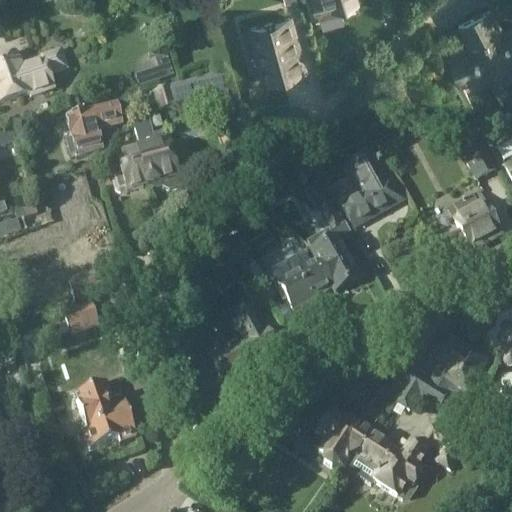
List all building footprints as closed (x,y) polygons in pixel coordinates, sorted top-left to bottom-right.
[(309,0),(309,1),(304,2),(307,12),(312,10),(315,20),(336,14),(335,8),(352,3),(351,0),(309,0)] [(511,26),(501,32),(490,10),(458,26),(469,48),(449,58),(461,81),(481,71),(482,74),(489,70),(493,78),(497,80),(510,73),(511,69),(507,61),(511,58),(511,26)] [(258,48),(269,82),(303,72),(287,19),(250,30),(255,49),(258,48)] [(68,71),(62,52),(32,62),(34,68),(22,72),(17,59),(0,65),(0,106),(29,96),(31,99),(54,91),(49,77),(68,71)] [(203,97),(199,81),(143,96),(144,100),(154,98),(158,112),(161,111),(162,114),(189,106),(188,101),(203,97)] [(65,118),(66,122),(71,140),(65,142),(69,158),(76,156),(77,159),(103,151),(98,133),(123,127),(117,104),(89,111),(86,101),(69,106),(72,116),(65,118)] [(131,123),(140,153),(150,187),(161,184),(162,190),(168,193),(177,190),(180,186),(178,179),(179,178),(167,140),(154,144),(147,118),(131,123)] [(497,172),(474,128),(452,140),(475,184),(497,172)] [(11,131),(0,134),(0,150),(15,146),(11,131)] [(108,167),(113,185),(115,193),(121,196),(150,187),(140,153),(116,160),(117,164),(108,167)] [(352,233),(405,204),(390,177),(387,179),(373,153),(344,168),(359,195),(337,207),(352,233)] [(310,250),(311,252),(317,263),(331,287),(333,291),(334,293),(356,280),(335,244),(350,236),(344,226),(343,226),(321,184),(306,192),(328,231),(306,244),(310,251),(310,250)] [(265,212),(275,201),(264,191),(254,202),(265,212)] [(13,211),(16,222),(17,222),(37,216),(31,195),(21,199),(24,208),(13,211)] [(448,239),(458,257),(469,251),(470,254),(500,237),(477,196),(453,209),(460,221),(454,225),(459,234),(448,239)] [(241,236),(262,214),(250,203),(229,225),(241,236)] [(213,245),(219,252),(217,253),(233,269),(249,254),(234,238),(233,239),(227,244),(220,237),(213,245)] [(292,315),(333,291),(331,287),(317,263),(311,252),(308,254),(307,252),(265,276),(282,305),(285,303),(292,315)] [(217,284),(233,269),(217,253),(202,268),(217,284)] [(129,267),(114,262),(110,274),(125,279),(129,267)] [(72,303),(99,295),(93,277),(67,286),(72,303)] [(98,326),(90,305),(63,315),(70,336),(98,326)] [(229,325),(239,344),(253,368),(277,355),(263,330),(261,330),(251,312),(229,325)] [(477,320),(461,329),(481,342),(490,328),(477,320)] [(431,386),(447,396),(453,400),(458,390),(466,395),(487,362),(450,339),(436,363),(443,367),(431,386)] [(223,385),(253,368),(239,344),(210,360),(190,357),(188,369),(214,373),(216,372),(223,385)] [(499,362),(507,367),(511,362),(511,353),(510,351),(499,362)] [(404,388),(419,396),(426,386),(406,373),(399,384),(404,388)] [(109,411),(105,402),(121,397),(116,384),(74,399),(86,434),(83,435),(89,453),(118,443),(120,447),(137,441),(124,406),(109,411)] [(431,386),(430,388),(426,386),(419,396),(439,409),(447,396),(431,386)] [(408,414),(419,396),(404,388),(393,405),(408,414)] [(465,399),(459,395),(455,400),(462,405),(465,399)] [(313,435),(325,443),(318,455),(322,458),(321,467),(331,473),(339,469),(343,472),(352,459),(355,461),(371,438),(372,439),(375,434),(363,426),(359,432),(341,420),(328,411),(313,435)] [(378,476),(372,485),(401,504),(410,502),(416,492),(412,489),(422,475),(416,471),(433,444),(442,450),(433,463),(450,475),(465,452),(451,443),(431,430),(417,452),(410,448),(405,454),(396,448),(393,453),(372,439),(371,438),(355,461),(378,476)]
